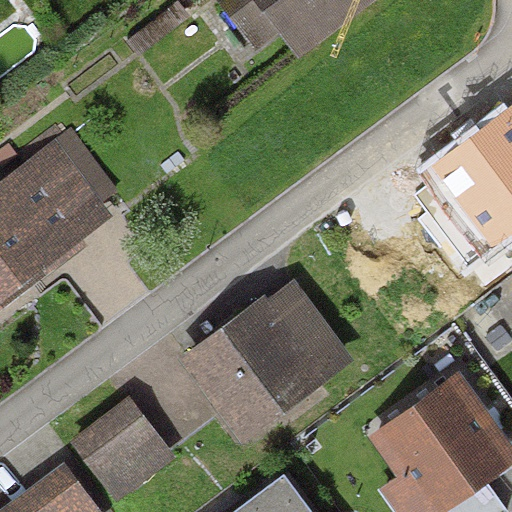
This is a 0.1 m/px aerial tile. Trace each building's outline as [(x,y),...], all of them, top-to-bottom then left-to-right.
[(364,0),(267,0),(304,46),(364,0)] [(511,224),(511,117),(443,171),(494,238),(511,224)] [(0,293),(77,231),(26,168),(0,188),(0,293)] [(264,306),(193,360),(250,434),(321,380),(264,306)] [(433,511),(504,462),(451,388),(379,438),(432,511),(433,511)] [(180,458),(128,395),(71,443),(123,505),(180,458)] [(306,511),(284,483),(245,511),(306,511)]
